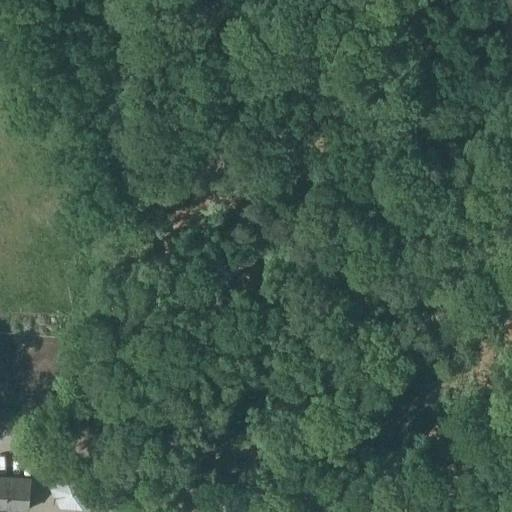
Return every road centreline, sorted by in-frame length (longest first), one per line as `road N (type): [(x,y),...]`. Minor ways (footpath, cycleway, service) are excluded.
road 1 (track): [(176,0),(162,177),(122,314),(118,443)]
road 2 (track): [(511,477),(118,443)]
road 3 (track): [(511,328),(349,466)]
